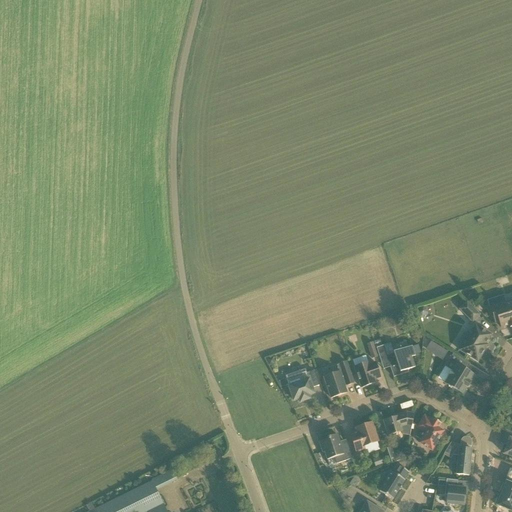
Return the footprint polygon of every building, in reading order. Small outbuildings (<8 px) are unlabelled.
[(472,322),(479,315),(467,302),(460,309),(472,322)] [(492,318),(494,317),(495,322),(499,321),(501,328),(509,325),(510,328),(511,327),(511,303),(505,306),(492,310),(491,310),(492,312),(491,312),(490,314),(491,317),(492,318)] [(491,335),(475,325),(470,334),(468,332),(464,333),(461,337),(464,344),(460,351),(477,362),(487,346),(485,345),(491,335)] [(430,342),(428,347),(444,356),(447,352),(430,342)] [(371,359),(377,357),(372,343),(367,345),(371,359)] [(419,345),(412,347),(415,355),(422,352),(419,345)] [(387,355),(384,346),(376,348),(383,370),(390,367),(394,378),(408,373),(408,370),(415,368),(412,357),(415,356),(415,355),(412,347),(412,346),(393,353),(394,353),(387,355)] [(468,388),(471,383),(475,376),(466,371),(470,364),(453,354),(449,361),(455,365),(451,371),(448,376),(449,377),(445,383),(463,395),(467,388),(468,388)] [(331,398),(347,393),(345,387),(353,383),(346,362),(337,366),(339,373),(324,378),(331,398)] [(380,378),(375,363),(369,365),(369,363),(354,368),(361,388),(372,385),(371,381),(380,378)] [(289,386),(294,401),(299,399),(301,403),(310,399),(309,396),(314,394),(312,388),(319,386),(314,371),(306,373),(305,370),(286,376),(289,386)] [(284,379),(278,382),(281,388),(287,386),(284,379)] [(410,435),(412,427),(414,414),(406,413),(397,416),(397,418),(384,422),(388,436),(402,432),(403,433),(410,435)] [(431,421),(424,417),(418,428),(426,433),(420,444),(431,451),(438,440),(443,432),(438,429),(441,424),(433,419),(431,421)] [(356,452),(365,449),(364,447),(378,442),(375,432),(375,431),(374,428),(373,427),(372,423),(360,427),(362,431),(350,435),(356,452)] [(511,457),(511,433),(506,431),(503,439),(509,441),(504,454),(511,457)] [(340,442),(337,435),(328,438),(329,440),(319,443),(323,453),(325,452),(327,460),(335,458),(337,464),(352,459),(346,440),(340,442)] [(471,447),(471,443),(471,440),(469,438),(466,437),(464,438),(462,440),(461,442),(460,445),(456,445),(452,442),(443,455),(451,459),(453,455),(458,456),(456,475),(469,476),(472,450),(470,450),(470,447),(471,447)] [(396,457),(395,456),(392,447),(387,449),(392,463),(400,460),(398,456),(396,457)] [(382,456),(373,459),(375,467),(384,464),(382,456)] [(404,480),(409,472),(399,466),(394,474),(391,472),(379,491),(393,500),(405,480),(404,480)] [(166,511),(156,490),(178,479),(174,471),(152,482),(95,510),(91,503),(86,506),(88,511),(166,511)] [(355,488),(359,482),(353,479),(350,484),(355,488)] [(464,506),(466,489),(457,488),(457,481),(446,480),(445,495),(447,495),(447,504),(464,506)] [(511,511),(511,484),(507,483),(504,491),(503,491),(500,499),(501,499),(498,507),(511,511)] [(382,511),(367,502),(360,511),(382,511)]
